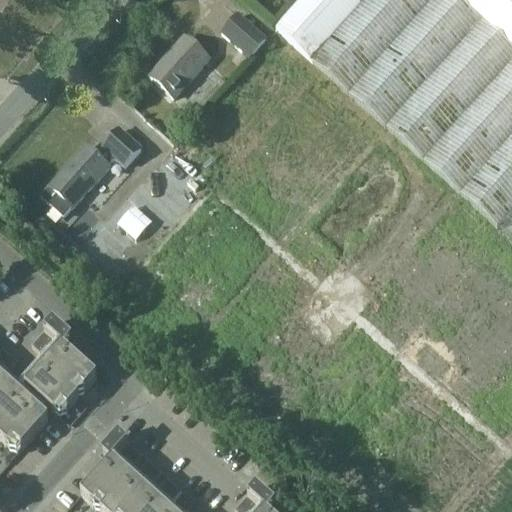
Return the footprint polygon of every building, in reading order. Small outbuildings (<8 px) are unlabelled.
[(511,0),(298,0),(272,29),(511,243),(511,0)] [(237,17),(219,37),(248,64),(267,43),(237,17)] [(183,41),(148,80),(172,102),(207,63),(183,41)] [(86,151),(49,192),(41,201),(63,221),(71,212),(109,171),(108,171),(114,163),(124,172),(140,154),(118,133),(101,152),(102,153),(96,160),(86,151)] [(135,246),(151,227),(133,212),(117,230),(135,246)] [(77,253),(41,221),(32,231),(68,263),(77,253)] [(25,391),(54,417),(65,405),(70,410),(79,401),(73,396),(80,389),(85,394),(97,381),(64,352),(70,346),(64,340),(66,338),(53,326),(31,350),(40,357),(46,351),(54,358),(25,391)] [(0,443),(8,451),(13,445),(22,453),(48,424),(0,380),(0,371),(3,369),(9,375),(17,366),(3,353),(0,357),(0,443)] [(154,486),(161,477),(147,465),(132,482),(120,471),(127,462),(134,468),(142,460),(118,439),(106,453),(108,455),(102,461),(109,467),(80,499),(93,511),(98,505),(105,511),(104,511),(199,511),(187,500),(175,511),(165,511),(159,506),(166,498),(173,504),(181,495),(167,483),(152,499),(139,488),(147,480),(154,486)] [(271,511),(273,510),(267,505),(269,503),(256,491),(236,511),(271,511)]
